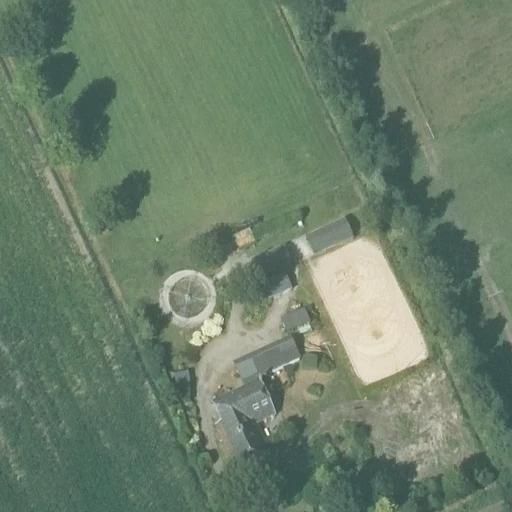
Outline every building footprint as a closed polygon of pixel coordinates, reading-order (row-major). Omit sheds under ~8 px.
[(299,248),(253,268),(266,298),(312,278),(299,248)] [(152,363),(162,360),(153,328),(143,331),(152,363)] [(283,351),(254,362),(260,380),(290,369),(283,351)] [(233,391),(249,383),(242,368),(226,376),(233,391)] [(259,383),(213,404),(222,425),(216,428),(236,471),(269,455),(256,426),(275,417),(259,383)]
